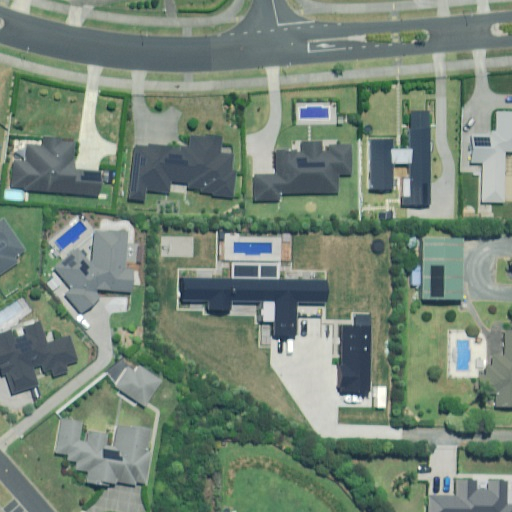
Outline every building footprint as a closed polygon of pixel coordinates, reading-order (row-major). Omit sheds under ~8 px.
[(511,108),(496,108),(496,132),(472,132),(471,159),(471,160),(483,160),(482,199),(504,199),(505,147),(511,147),(511,108)] [(431,206),(430,112),(409,113),(409,149),(393,149),(392,139),(369,139),(370,189),(393,189),(393,163),(410,163),(410,178),(402,178),(402,206),(431,206)] [(132,148),(126,202),(141,204),(143,192),(167,195),(168,182),(184,184),(184,190),(199,191),(198,195),(211,196),(211,198),(231,200),(234,173),(229,173),(230,158),(217,157),(218,142),(187,139),(186,153),(132,148)] [(12,163),(9,190),(97,198),(99,174),(70,171),(72,146),(58,145),(58,142),(40,141),(40,149),(26,148),(24,164),(12,163)] [(251,177),(252,204),(277,203),(277,197),(349,195),(348,147),(319,148),(319,146),(300,147),(300,156),(273,156),(273,177),(251,177)] [(0,274),(15,265),(12,261),(22,253),(1,222),(0,222),(0,274)] [(92,236),(90,267),(75,251),(52,271),(69,291),(62,297),(79,317),(98,301),(92,294),(94,293),(129,296),(130,274),(123,273),(126,235),(108,234),(108,237),(92,236)] [(459,294),(460,235),(422,234),(421,293),(459,294)] [(323,285),(178,283),(178,306),(204,306),(204,316),(227,316),(227,306),(271,307),(271,341),(293,341),(293,307),(323,307),(323,285)] [(367,389),(368,323),(340,322),(340,388),(367,389)] [(0,379),(4,378),(10,396),(35,387),(30,371),(39,368),(41,374),(49,372),(51,378),(65,374),(63,368),(75,364),(67,339),(45,347),(37,324),(21,329),(24,338),(10,342),(7,335),(0,337),(0,379)] [(511,330),(505,330),(505,356),(492,356),(492,366),(486,366),(486,375),(479,375),(479,393),(495,393),(495,406),(511,406),(511,330)] [(125,372),(113,390),(142,410),(159,385),(137,370),(132,376),(125,372)] [(146,454),(149,433),(116,428),(112,451),(103,449),(105,440),(85,436),(83,447),(76,446),(80,422),(59,419),(53,457),(66,459),(65,464),(74,466),(72,473),(85,475),(83,486),(113,490),(114,482),(144,487),(150,454),(146,454)] [(428,493),(427,511),(511,511),(511,502),(507,503),(507,479),(488,479),(487,488),(476,487),(476,479),(455,478),(455,494),(428,493)]
